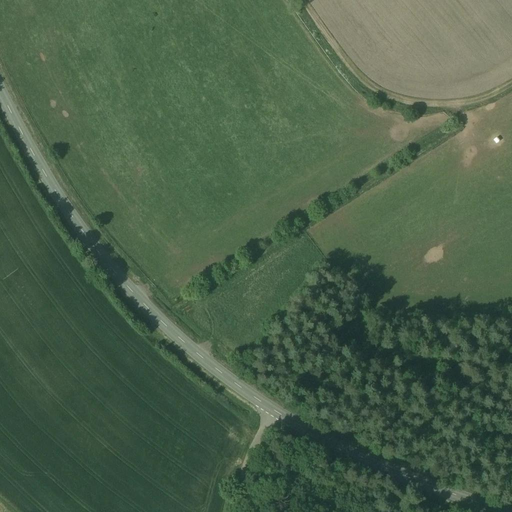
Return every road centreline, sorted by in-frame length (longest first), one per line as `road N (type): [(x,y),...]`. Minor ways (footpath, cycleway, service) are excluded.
road 1 (tertiary): [(0,88),(98,253),(159,320),(273,410)]
road 2 (track): [(296,0),(359,83),(395,106),(451,112),(511,88)]
road 3 (tertiary): [(273,410),(403,475),(502,511)]
